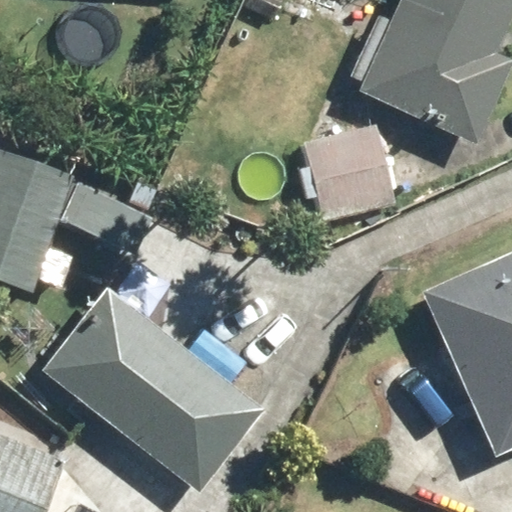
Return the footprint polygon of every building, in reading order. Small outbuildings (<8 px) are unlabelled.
[(346,0),(243,0),(329,38),(346,0)] [(511,0),(399,0),(359,80),(470,136),(511,50),(511,0)] [(372,125),(308,141),(329,223),(393,207),(372,125)] [(66,192),(0,170),(0,278),(34,290),(66,192)] [(511,248),(423,292),(501,451),(511,445),(511,248)] [(117,289),(52,365),(195,486),(260,411),(117,289)] [(0,511),(25,511),(47,452),(0,435),(0,511)]
